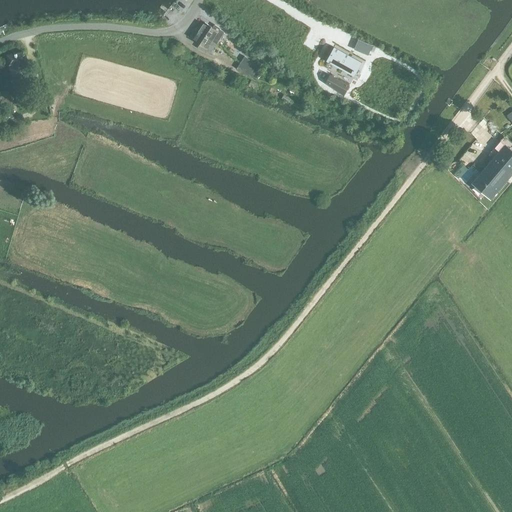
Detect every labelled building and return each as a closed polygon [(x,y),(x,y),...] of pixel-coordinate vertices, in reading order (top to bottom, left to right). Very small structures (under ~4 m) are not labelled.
[(205,23),(199,31),(217,44),(221,38),(224,32),(219,29),(220,29),(217,27),(215,29),(205,23)] [(199,31),(193,40),(200,45),(198,48),(205,52),(205,51),(210,54),(217,44),(199,31)] [(326,61),(354,77),(354,76),(361,63),(362,63),(334,47),(334,48),(327,61),(326,61)] [(5,56),(8,64),(13,89),(30,85),(23,52),(5,56)] [(511,53),(497,72),(511,92),(511,53)] [(247,75),(254,65),(255,64),(243,56),(235,69),(247,76),(247,75)] [(254,65),(247,75),(255,80),(261,70),(254,65)] [(350,86),(330,75),(325,83),(345,94),(344,93),(348,86),(350,86)] [(14,109),(11,94),(0,96),(3,111),(14,109)] [(284,94),(282,98),(289,103),(291,99),(284,94)] [(480,176),(473,184),(480,189),(491,199),(511,175),(511,174),(511,172),(511,151),(508,148),(507,147),(498,157),(496,156),(494,159),(480,176)] [(482,170),(473,163),(470,168),(464,163),(456,173),(467,182),(473,175),(476,178),(482,170)]
